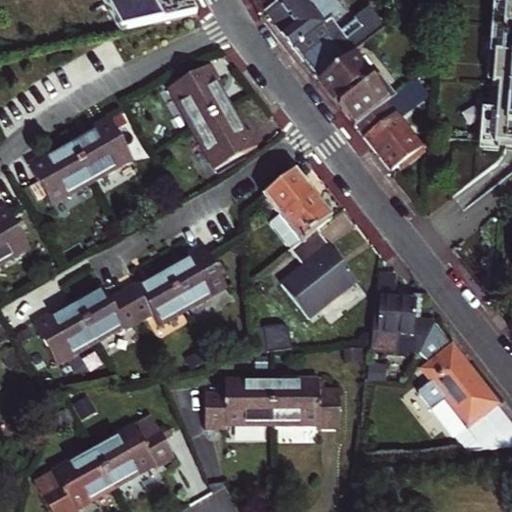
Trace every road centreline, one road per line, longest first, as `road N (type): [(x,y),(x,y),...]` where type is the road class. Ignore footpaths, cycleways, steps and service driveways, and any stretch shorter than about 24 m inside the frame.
road 1 (residential): [(236,21),(511,373)]
road 2 (residential): [(0,158),(60,107),(236,21)]
